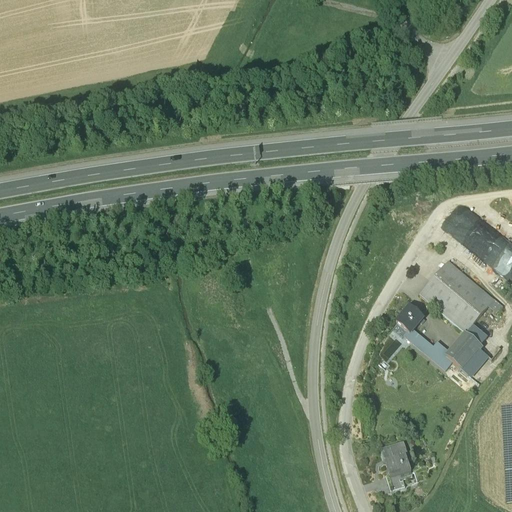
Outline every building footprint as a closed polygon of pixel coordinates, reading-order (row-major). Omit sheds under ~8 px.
[(493,302),(447,264),(418,299),(465,337),(471,329),(472,330),(487,311),(493,302)] [(502,309),(494,302),(493,302),(487,311),(495,318),(502,309)] [(408,311),(394,328),(397,330),(406,338),(408,339),(412,335),(422,323),(408,311)] [(472,330),(471,329),(465,337),(479,349),(486,341),(472,330)] [(451,367),(445,362),(449,357),(436,347),(432,352),(412,335),(408,339),(406,338),(403,342),(444,376),(451,367)] [(481,350),(479,349),(465,337),(449,357),(445,362),(451,367),(461,375),(479,353),(480,354),(482,351),(481,350)] [(480,354),(479,353),(461,375),(471,383),(488,361),(480,354)] [(383,365),(381,368),(381,369),(378,372),(385,377),(387,374),(390,371),(387,369),(386,367),(383,365)] [(403,450),(388,455),(389,457),(386,458),(385,458),(381,459),(383,467),(385,467),(386,471),(384,471),(384,472),(385,472),(388,482),(388,483),(399,479),(400,482),(401,482),(410,479),(407,468),(405,468),(403,461),(406,460),(403,450)] [(399,479),(388,483),(388,482),(385,483),(389,497),(404,492),(401,482),(400,482),(399,479)]
